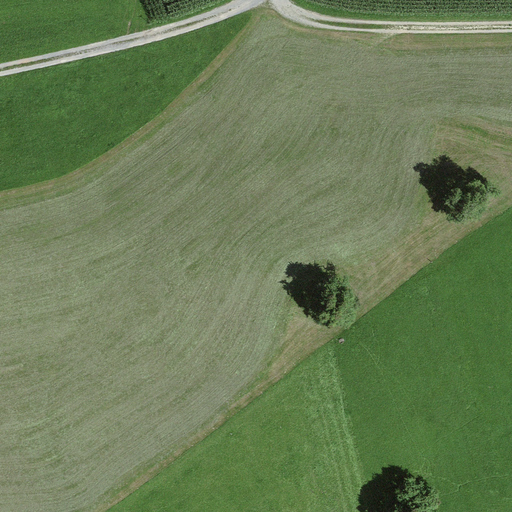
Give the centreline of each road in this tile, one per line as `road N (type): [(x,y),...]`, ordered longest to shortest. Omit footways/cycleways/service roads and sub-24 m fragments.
road 1 (track): [(258,0),(153,39),(0,72)]
road 2 (track): [(511,28),(340,27),(308,20),(280,0)]
